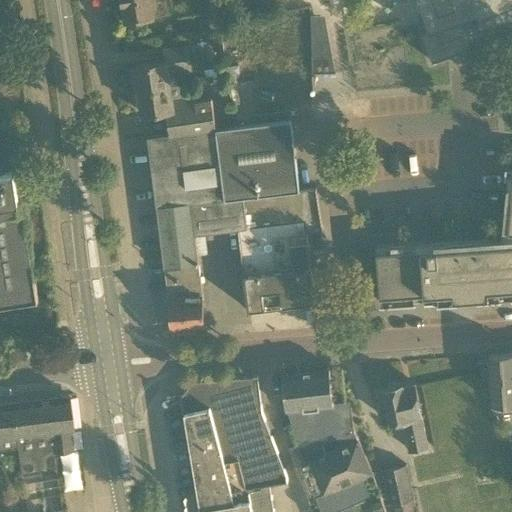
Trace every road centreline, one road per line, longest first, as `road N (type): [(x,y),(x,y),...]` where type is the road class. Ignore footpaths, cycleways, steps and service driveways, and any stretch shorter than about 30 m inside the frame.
road 1 (residential): [(144,360),(511,334)]
road 2 (residential): [(144,360),(108,133)]
road 3 (residential): [(24,0),(53,195),(74,192)]
road 4 (primary): [(120,363),(93,189)]
road 5 (primary): [(74,192),(97,366)]
road 6 (residential): [(166,511),(144,360)]
road 7 (primary): [(97,366),(122,504)]
road 8 (primary): [(77,138),(56,0)]
road 9 (primary): [(141,500),(120,363)]
road 10 (residential): [(108,133),(88,0)]
